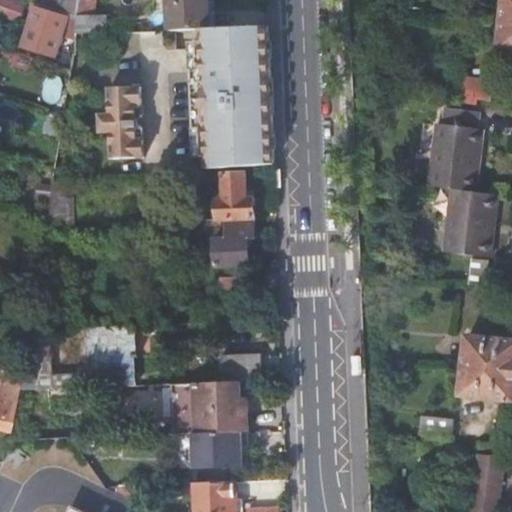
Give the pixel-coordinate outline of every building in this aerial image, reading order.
[(5,0),(0,0),(0,18),(0,19),(2,14),(21,21),(26,7),(5,0)] [(73,11),(76,0),(51,0),(49,9),(70,16),(76,18),(77,12),(73,11)] [(95,15),(96,0),(81,0),(82,1),(79,19),(77,33),(77,34),(92,33),(95,15)] [(210,30),(209,0),(168,0),(170,31),(203,30),(210,30)] [(511,0),(504,0),(499,47),(511,48),(511,0)] [(36,9),(25,47),(58,57),(66,30),(69,19),(36,9)] [(105,15),(95,15),(92,33),(106,33),(105,15)] [(76,18),(70,16),(69,19),(66,30),(77,33),(79,19),(76,18)] [(275,168),(269,28),(210,30),(203,30),(203,43),(198,43),(199,71),(194,72),(196,130),(202,130),(204,159),(208,159),(209,170),(228,169),(275,168)] [(403,65),(383,64),(383,76),(402,77),(403,65)] [(491,80),(464,76),(461,102),(476,104),(477,98),(489,100),(491,80)] [(103,131),(106,134),(113,134),(114,161),(145,160),(145,142),(139,142),(138,107),(143,106),(142,88),(110,90),(112,117),(105,118),(102,121),(103,131)] [(54,98),(49,115),(50,115),(64,120),(67,102),(54,98)] [(442,126),(431,124),(424,186),(447,187),(441,252),(487,256),(494,192),(474,190),(480,131),(475,130),(477,112),(445,109),(442,126)] [(63,125),(64,120),(50,115),(45,130),(62,136),(63,125)] [(214,182),(214,196),(220,196),(226,196),(226,175),(228,175),(228,169),(209,170),(199,172),(199,182),(214,182)] [(217,241),(251,239),(257,239),(256,219),(258,219),(257,199),(249,200),(248,175),(228,175),(226,175),(226,196),(220,196),(220,220),(205,220),(206,231),(217,241)] [(33,215),(49,220),(54,186),(37,183),(33,215)] [(65,197),(61,184),(55,184),(54,186),(49,220),(47,235),(77,235),(76,197),(65,197)] [(47,236),(47,235),(49,220),(33,215),(31,214),(27,229),(47,236)] [(205,220),(183,220),(184,232),(206,231),(205,220)] [(252,265),(251,239),(217,241),(219,268),(252,265)] [(32,283),(39,285),(40,284),(44,253),(37,252),(32,283)] [(511,259),(496,257),(493,275),(511,276),(511,259)] [(252,292),(252,277),(222,278),(223,293),(252,292)] [(132,327),(32,330),(30,348),(24,391),(135,387),(132,327)] [(511,339),(467,335),(461,394),(511,398),(511,339)] [(0,417),(9,419),(22,354),(2,351),(0,360),(0,417)] [(223,384),(240,384),(263,383),(262,355),(222,356),(223,384)] [(362,375),(362,358),(354,358),(354,375),(362,375)] [(195,435),(242,433),(247,433),(246,403),(240,403),(240,384),(223,384),(171,386),(174,436),(195,435)] [(243,468),(242,433),(195,435),(196,469),(243,468)] [(472,511),(499,511),(505,455),(478,453),(472,511)] [(237,511),(236,482),(198,484),(198,511),(237,511)] [(130,499),(136,486),(108,487),(130,499)]
